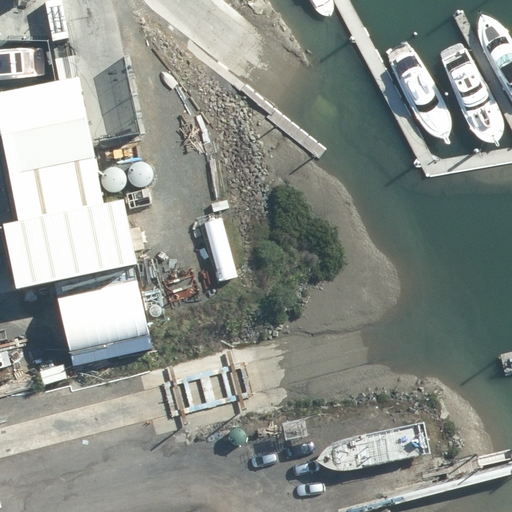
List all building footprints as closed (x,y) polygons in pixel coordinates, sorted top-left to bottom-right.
[(0,76),(1,77),(3,77),(5,77),(9,76),(13,75),(17,73),(20,70),(23,67),(25,63),(26,59),(27,55),(27,51),(26,46),(25,43),(23,39),(20,36),(17,33),(13,31),(9,29),(5,29),(1,29),(0,28),(0,76)] [(0,91),(0,110),(22,216),(105,199),(80,75),(0,91)] [(130,177),(133,180),(136,182),(140,182),(144,181),(147,179),(149,176),(151,172),(150,168),(149,164),(146,162),(143,160),(139,159),(135,160),(132,161),(130,164),(128,167),(128,170),(128,174),(130,177)] [(106,183),(109,186),(112,187),(116,188),(120,187),(123,184),(125,181),(126,178),(126,174),(125,170),(122,167),(119,165),(115,165),(111,166),(108,167),(106,170),(104,173),(103,176),(104,180),(106,183)] [(136,261),(56,279),(59,291),(139,273),(136,261)] [(139,273),(59,291),(71,347),(151,329),(139,273)] [(151,329),(71,347),(74,359),(154,341),(151,329)]
